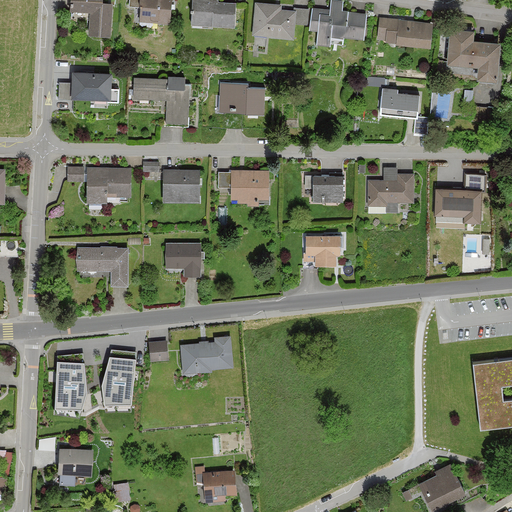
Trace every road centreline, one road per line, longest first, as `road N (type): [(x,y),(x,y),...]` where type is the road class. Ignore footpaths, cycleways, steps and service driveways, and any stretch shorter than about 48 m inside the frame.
road 1 (residential): [(33,330),(511,281)]
road 2 (residential): [(511,153),(42,147)]
road 3 (residential): [(42,147),(33,330)]
road 4 (residential): [(33,330),(26,511)]
road 5 (track): [(432,290),(418,339),(419,452)]
road 6 (residential): [(51,0),(42,147)]
road 7 (residential): [(419,452),(311,511)]
